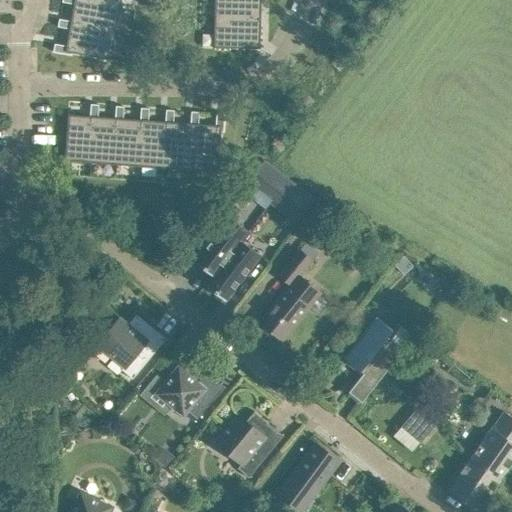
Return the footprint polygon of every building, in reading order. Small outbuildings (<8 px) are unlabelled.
[(62,0),(62,2),(74,4),(75,1),(120,9),(122,0),(62,0)] [(215,0),(215,21),(261,22),(261,0),(215,0)] [(59,19),(58,27),(70,29),(70,26),(116,34),(120,9),(75,1),(74,4),(71,21),(59,19)] [(214,46),(214,48),(260,49),(261,22),(215,21),(214,46)] [(55,44),(53,51),(71,55),(71,53),(111,60),(111,59),(116,34),(70,26),(70,29),(67,46),(55,43),(55,44)] [(69,114),(65,161),(66,161),(91,163),(95,116),(98,117),(99,104),(91,104),(90,116),(70,115),(69,114)] [(95,116),(91,163),(116,164),(120,118),(123,119),(124,106),(116,106),(115,118),(98,117),(95,116)] [(120,118),(116,164),(142,166),(145,120),(148,120),(149,108),(142,108),(141,108),(140,120),(123,119),(120,118)] [(145,120),(142,166),(167,168),(170,122),(173,122),(174,110),(167,110),(166,109),(165,122),(148,120),(145,120)] [(170,122),(167,168),(192,170),(195,124),(199,124),(200,112),(192,111),(191,111),(190,123),(173,122),(170,122)] [(195,124),(192,170),(217,172),(218,172),(221,131),(223,131),(225,114),(217,113),(216,113),(216,125),(199,124),(195,124)] [(264,160),(254,173),(279,192),(288,179),(264,160)] [(315,200),(288,179),(279,192),(305,212),(315,200)] [(239,193),(234,199),(237,201),(242,195),(239,193)] [(241,240),(242,241),(249,231),(230,216),(195,262),(213,276),(214,276),(241,240)] [(260,255),(242,241),(241,240),(214,276),(213,276),(206,285),(225,300),(260,255)] [(283,339),(320,292),(298,276),(311,260),(300,250),(280,275),(291,284),(261,322),(283,339)] [(511,307),(494,297),(487,311),(508,322),(511,315),(511,307)] [(133,378),(166,338),(136,314),(128,325),(120,318),(98,345),(124,366),(121,369),(133,378)] [(362,402),(413,336),(400,326),(388,341),(385,338),(392,330),(376,317),(344,357),(364,373),(349,392),(362,402)] [(197,419),(224,386),(195,362),(186,373),(179,366),(157,393),(183,415),(187,411),(197,419)] [(440,392),(434,402),(438,413),(451,414),(457,404),(453,393),(440,392)] [(438,422),(419,406),(401,426),(421,443),(438,422)] [(249,477),(283,435),(254,411),(246,421),(238,415),(216,442),(242,463),(237,468),(249,477)] [(511,416),(504,412),(493,428),(492,427),(471,458),(500,479),(511,462),(511,416)] [(317,443),(282,490),(283,491),(298,501),(310,485),(316,490),(339,460),(317,443)] [(165,449),(156,460),(164,466),(167,469),(176,458),(165,449)] [(478,511),(500,479),(471,458),(448,491),(478,511)] [(164,466),(157,474),(162,479),(167,478),(172,473),(167,469),(164,466)] [(110,511),(112,507),(81,492),(71,511),(110,511)] [(218,494),(212,502),(222,510),(228,502),(218,494)] [(129,497),(124,509),(131,511),(136,511),(140,502),(129,497)] [(411,511),(399,503),(392,511),(411,511)]
